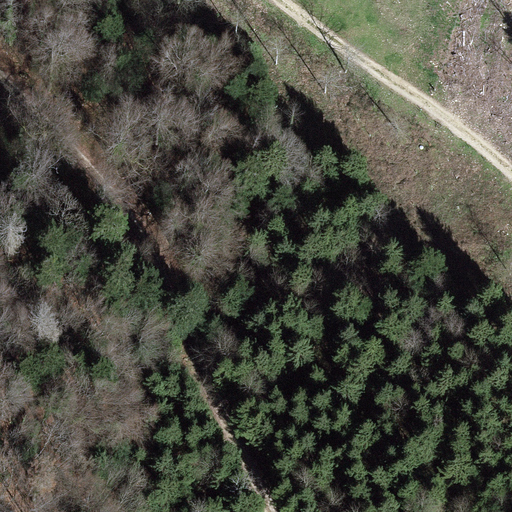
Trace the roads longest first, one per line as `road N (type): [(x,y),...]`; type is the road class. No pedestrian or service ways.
road 1 (track): [(0,46),(56,84),(139,213),(199,333),(214,406),(261,511)]
road 2 (track): [(511,172),(280,0)]
